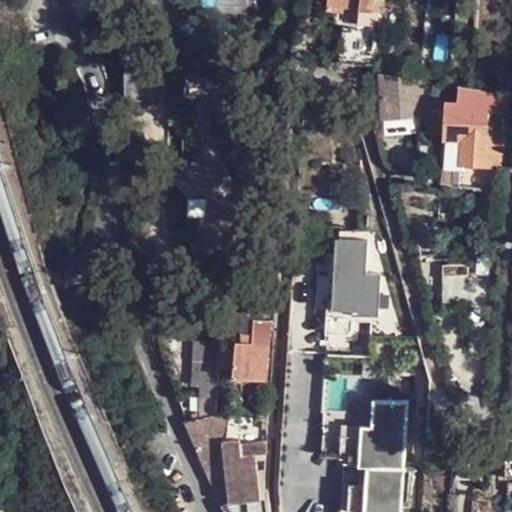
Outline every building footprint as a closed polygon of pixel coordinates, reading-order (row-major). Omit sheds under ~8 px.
[(362,15),(370,15),(372,0),(358,0),(355,12),(362,15)] [(350,63),(387,70),(392,41),(373,38),(377,16),(370,15),(362,15),(350,63)] [(413,114),(417,82),(385,77),(382,113),(413,114)] [(436,162),(485,164),(489,140),(503,140),(507,109),(474,105),(475,96),(457,94),(455,103),(443,101),(436,162)] [(411,129),(413,114),(382,113),(380,126),(411,129)] [(214,159),(191,176),(212,205),(209,234),(202,233),(199,253),(235,258),(243,197),(214,159)] [(340,230),(325,229),(320,280),(331,281),(334,282),(340,230)] [(322,330),(351,331),(359,232),(340,230),(334,282),(331,281),(330,299),(324,303),(322,330)] [(234,351),(233,371),(234,388),(259,388),(261,343),(247,341),(246,347),(235,344),(234,351)] [(206,403),(208,413),(225,415),(224,402),(222,370),(224,350),(194,349),(191,388),(207,391),(206,403)] [(222,370),(233,371),(234,351),(224,350),(222,370)] [(225,415),(208,413),(212,431),(204,433),(226,504),(262,499),(256,460),(264,458),(263,438),(244,441),(243,435),(227,431),(225,415)] [(511,440),(505,440),(502,480),(511,481),(511,440)]
